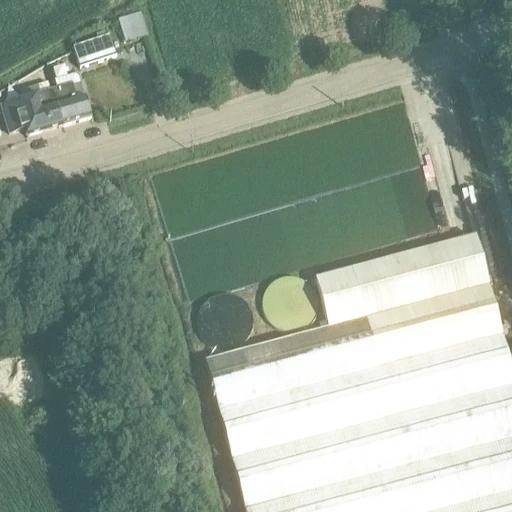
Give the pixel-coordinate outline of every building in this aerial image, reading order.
[(141,18),(118,25),(125,47),(148,41),(141,18)] [(109,41),(72,52),(79,74),(116,62),(109,41)] [(56,95),(79,89),(78,82),(74,79),(53,85),(56,95)] [(63,133),(51,96),(50,97),(47,88),(21,96),(23,104),(1,111),(9,140),(24,136),(27,143),(63,133)] [(51,96),(63,133),(91,125),(85,103),(84,104),(79,89),(56,95),(51,96)] [(328,335),(205,368),(243,511),(511,511),(511,381),(475,243),(315,286),(328,335)]
